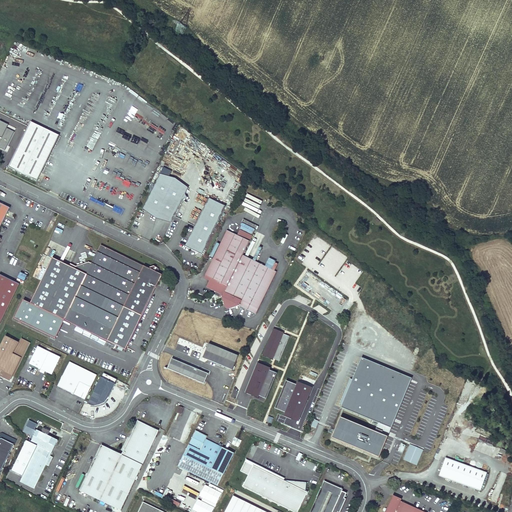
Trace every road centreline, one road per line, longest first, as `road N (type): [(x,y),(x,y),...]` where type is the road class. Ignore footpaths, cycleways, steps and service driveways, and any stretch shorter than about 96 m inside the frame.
road 1 (unknown): [(26,315),(127,358),(163,297),(255,323),(293,231),(280,215),(245,218)]
road 2 (residential): [(0,175),(174,264),(180,298),(148,382)]
road 3 (residential): [(148,382),(355,470),(365,487),(361,511)]
road 4 (unknown): [(58,160),(88,85),(111,92),(122,99),(121,111),(104,149),(87,169),(76,166)]
road 5 (residential): [(148,382),(105,426),(82,425),(21,398),(0,412)]
